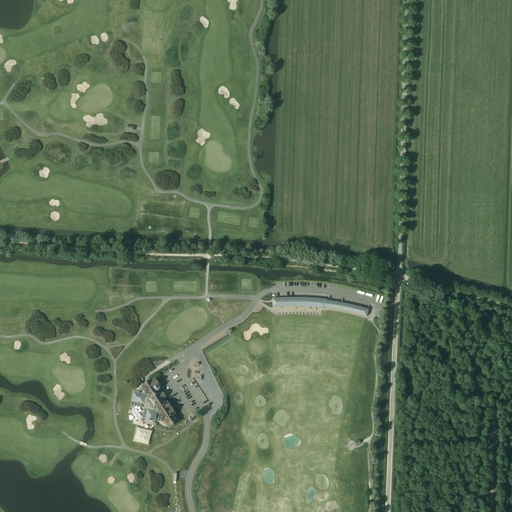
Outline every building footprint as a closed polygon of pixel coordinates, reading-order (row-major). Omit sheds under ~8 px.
[(280,295),(270,295),(269,305),(281,305),(280,295)] [(280,295),(281,305),(288,304),(295,304),(301,304),(305,305),(314,306),(323,308),(323,305),(324,298),(324,297),(315,296),(306,295),(290,295),(280,295)] [(364,314),(365,307),(348,302),(335,300),(324,298),(323,305),(336,307),(347,309),(364,314)] [(161,394),(158,390),(159,388),(159,386),(160,386),(156,379),(153,381),(152,379),(142,385),(143,387),(142,387),(143,388),(136,392),(134,392),(132,400),(146,403),(149,408),(147,419),(149,420),(151,421),(151,420),(155,421),(156,418),(157,415),(156,415),(157,411),(158,411),(161,414),(159,415),(163,421),(164,420),(169,428),(179,422),(174,414),(175,413),(168,402),(167,403),(164,398),(164,397),(162,398),(160,396),(162,394),(161,394)] [(131,431),(140,426),(127,404),(118,409),(131,431)] [(136,419),(142,417),(137,406),(131,408),(136,419)]
